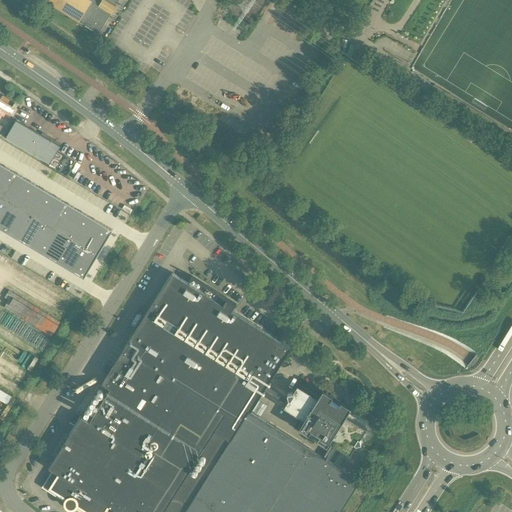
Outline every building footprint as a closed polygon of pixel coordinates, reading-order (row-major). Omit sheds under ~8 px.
[(98,34),(116,6),(119,0),(49,0),(47,3),(78,22),(79,22),(98,34)] [(16,120),(5,137),(50,163),(60,146),(16,120)] [(0,163),(0,227),(84,278),(112,229),(0,163)] [(192,278),(189,283),(172,272),(112,367),(107,363),(102,371),(107,374),(102,383),(110,389),(89,422),(75,413),(63,433),(64,433),(50,455),(55,458),(48,468),(52,470),(42,487),(65,502),(65,504),(66,506),(68,508),(70,509),(72,509),(74,508),(80,511),(184,511),(190,504),(195,495),(249,410),(250,411),(291,347),(232,310),(235,305),(236,305),(236,304),(191,275),(190,277),(192,278)] [(34,364),(38,357),(26,351),(23,358),(34,364)] [(310,432),(318,437),(316,439),(327,445),(329,442),(350,454),(356,444),(361,443),(360,438),(366,428),(346,415),(351,407),(341,401),(340,402),(332,397),(333,395),(323,389),(318,397),(297,384),(292,392),(287,393),(288,399),(283,407),(303,419),(298,427),(309,434),(310,432)] [(14,393),(0,385),(0,396),(9,401),(14,393)] [(249,410),(195,495),(190,504),(184,511),(339,511),(360,480),(250,411),(249,410)]
